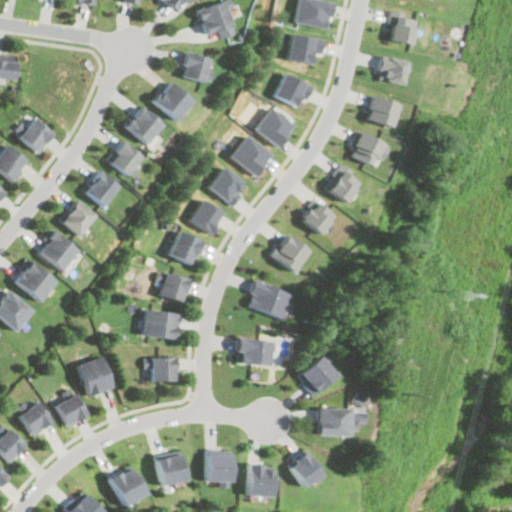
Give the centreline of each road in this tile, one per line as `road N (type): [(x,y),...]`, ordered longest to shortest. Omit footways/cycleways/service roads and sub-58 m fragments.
road 1 (residential): [(206,413),(204,356),(215,291),(233,251),(332,111),(360,0)]
road 2 (residential): [(0,238),(84,136),(126,49),(97,35),(0,21)]
road 3 (residential): [(17,511),(96,439),(161,415),(266,416)]
